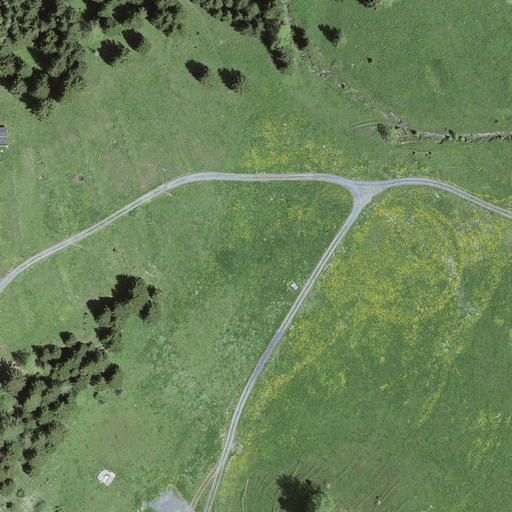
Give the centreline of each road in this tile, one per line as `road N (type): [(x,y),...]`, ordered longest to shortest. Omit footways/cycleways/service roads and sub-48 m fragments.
road 1 (track): [(207,511),(264,358),(365,199),(386,185),(441,183),(511,217)]
road 2 (track): [(365,199),(348,183),(315,176),(188,178),(41,255),(0,293)]
